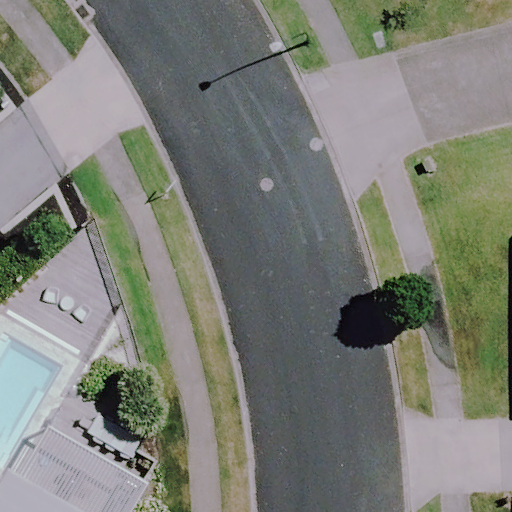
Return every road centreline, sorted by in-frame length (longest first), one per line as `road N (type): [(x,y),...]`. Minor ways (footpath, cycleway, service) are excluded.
road 1 (residential): [(243,154),(305,375),(327,511)]
road 2 (residential): [(511,80),(243,154)]
road 3 (residential): [(146,0),(243,154)]
